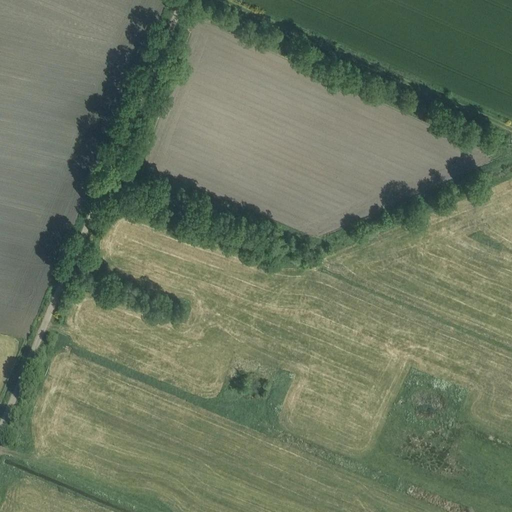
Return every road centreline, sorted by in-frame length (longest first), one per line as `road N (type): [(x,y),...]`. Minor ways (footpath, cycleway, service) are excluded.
road 1 (track): [(182,0),(0,433)]
road 2 (track): [(219,0),(511,130)]
